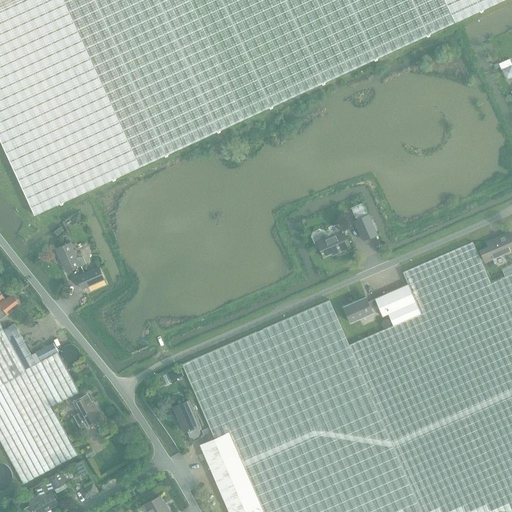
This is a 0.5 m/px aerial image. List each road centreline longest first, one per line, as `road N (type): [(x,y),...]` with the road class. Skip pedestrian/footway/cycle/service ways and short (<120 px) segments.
road 1 (unclassified): [(121,391),(152,370),(511,211)]
road 2 (unclassified): [(121,391),(0,240)]
